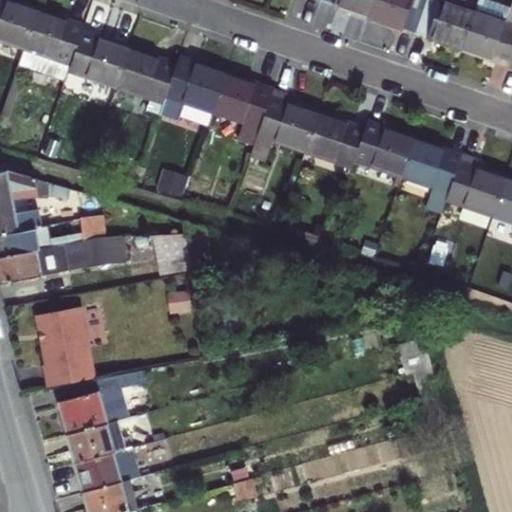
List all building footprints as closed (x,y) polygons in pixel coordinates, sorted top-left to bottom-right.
[(44,11),(11,0),(0,0),(0,37),(31,49),(44,11)] [(329,0),(338,3),(370,14),(374,0),(329,0)] [(374,0),(370,14),(419,31),(430,0),(374,0)] [(430,0),(419,31),(464,46),(478,8),(453,0),(430,0)] [(511,16),(511,20),(478,8),(464,46),(511,63),(511,61),(511,16)] [(44,11),(31,49),(80,66),(90,35),(93,28),(44,11)] [(137,51),(90,35),(80,66),(78,71),(124,88),(137,51)] [(137,51),(124,88),(172,105),(174,99),(185,67),(137,51)] [(188,60),(185,67),(174,99),(222,115),(235,76),(188,60)] [(281,91),(235,76),(222,115),(267,130),(281,91)] [(294,96),(281,91),(267,130),(260,151),(273,156),(279,142),(313,154),(327,116),(292,104),(294,96)] [(374,133),(327,116),(313,154),(360,171),(363,164),(374,133)] [(376,125),(374,133),(363,164),(409,180),(423,142),(376,125)] [(470,158),(423,142),(409,180),(456,197),(470,158)] [(483,163),(470,158),(456,197),(454,203),(503,221),(511,193),(511,180),(481,170),(483,163)] [(0,204),(14,202),(53,194),(70,197),(70,183),(28,171),(0,176),(0,204)] [(511,193),(503,221),(511,223),(511,193)] [(78,197),(78,212),(78,224),(79,240),(100,239),(98,202),(78,197)] [(0,238),(73,225),(72,218),(41,223),(39,213),(18,217),(14,202),(0,204),(0,238)] [(183,217),(193,265),(216,261),(207,224),(183,217)] [(73,225),(0,238),(0,264),(29,259),(25,240),(74,230),(73,225)] [(101,269),(100,239),(79,240),(79,248),(80,262),(80,273),(101,269)] [(29,259),(0,264),(0,280),(3,291),(60,279),(58,269),(52,266),(49,254),(29,259)] [(49,371),(54,393),(60,392),(100,383),(86,312),(42,322),(49,356),(52,371),(49,371)] [(402,349),(410,379),(432,372),(425,343),(402,349)] [(100,383),(60,392),(69,424),(74,441),(113,430),(101,383),(100,383)] [(79,459),(83,471),(122,460),(113,430),(74,441),(79,459)] [(422,436),(301,460),(309,502),(431,478),(422,436)] [(88,493),(90,499),(129,488),(122,460),(83,471),(88,493)] [(253,478),(233,484),(238,500),(257,495),(253,478)] [(129,488),(90,499),(93,511),(142,511),(139,498),(133,500),(129,488)]
